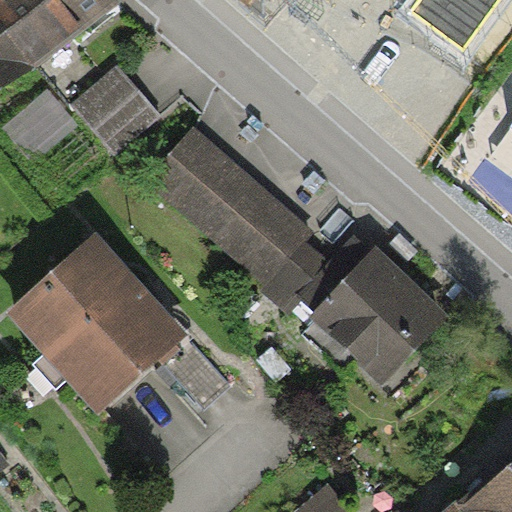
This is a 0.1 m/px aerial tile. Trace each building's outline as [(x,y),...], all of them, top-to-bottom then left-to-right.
[(0,0),(0,123),(126,15),(112,0),(0,0)] [(161,119),(120,76),(82,112),(123,155),(161,119)] [(319,236),(203,137),(160,187),(302,308),(312,297),(334,316),(324,327),(402,394),(454,333),(356,249),(337,272),(309,248),(319,236)] [(204,337),(109,244),(25,329),(120,422),(204,337)] [(511,511),(511,476),(468,511),(511,511)]
